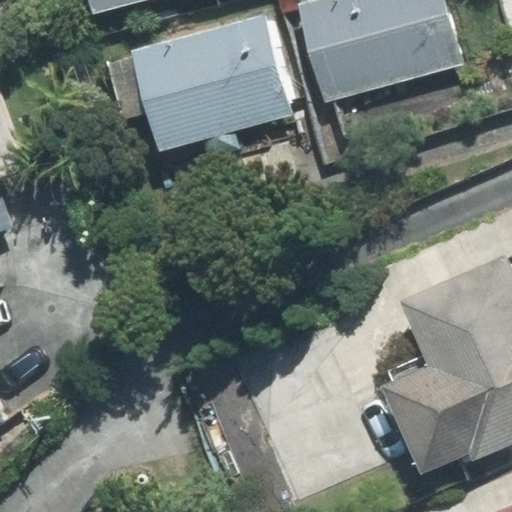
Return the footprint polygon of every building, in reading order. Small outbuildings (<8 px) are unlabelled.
[(112,0),(115,12),(172,0),(112,0)] [(274,0),(129,45),(149,109),(179,100),(193,145),(319,106),(285,0),(274,0)] [(462,0),(310,0),(345,99),(480,51),(462,0)] [(0,134),(0,228),(32,215),(0,134)] [(511,252),(423,283),(447,351),(408,364),(444,466),(511,442),(511,252)] [(0,395),(0,427),(11,423),(0,395)] [(511,511),(511,494),(475,506),(476,511),(511,511)]
